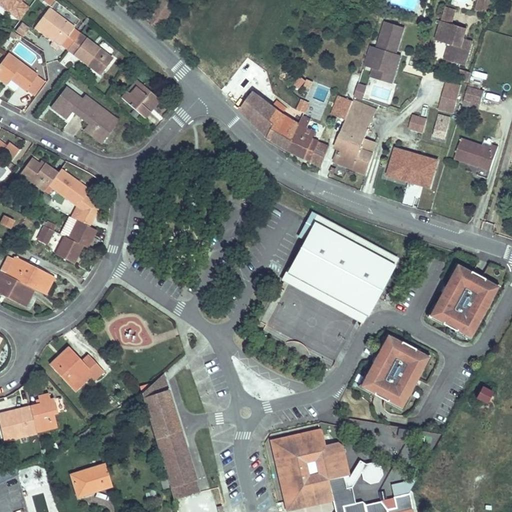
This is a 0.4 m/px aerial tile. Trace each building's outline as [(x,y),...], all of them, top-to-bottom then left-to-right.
[(0,0),(0,4),(1,2),(12,11),(20,0),(0,0)] [(160,0),(149,20),(158,29),(175,0),(160,0)] [(478,0),(477,6),(491,10),(494,0),(493,0),(478,0)] [(447,6),(443,21),(453,24),(457,9),(447,6)] [(67,48),(75,38),(69,33),(70,31),(44,11),(33,27),(65,51),(67,48)] [(453,24),(443,21),(437,40),(450,44),(446,59),(466,65),(474,40),(466,37),(468,28),(453,24)] [(20,24),(15,34),(24,38),(29,28),(20,24)] [(108,62),(75,38),(67,48),(74,53),(72,56),(86,67),(87,65),(99,74),(108,62)] [(46,83),(9,55),(0,66),(0,78),(8,85),(12,80),(27,92),(29,91),(36,96),(46,83)] [(278,73),(276,79),(284,83),(287,76),(278,73)] [(300,76),(294,89),(308,95),(313,83),(300,76)] [(136,81),(127,92),(131,95),(136,89),(139,91),(143,87),(136,81)] [(438,111),(454,116),(462,85),(446,81),(438,111)] [(469,85),(463,106),(480,111),(486,90),(469,85)] [(131,95),(127,92),(121,98),(144,118),(149,113),(146,110),(156,99),(143,87),(139,91),(136,89),(131,95)] [(365,89),(361,99),(367,101),(370,91),(365,89)] [(71,113),(78,118),(89,104),(81,97),(78,101),(64,90),(49,108),(65,121),(71,113)] [(240,109),(290,148),(298,125),(252,92),(240,109)] [(352,106),(354,101),(351,100),(344,97),(332,125),(328,124),(325,135),(337,140),(352,106)] [(301,99),(297,110),(306,114),(310,103),(301,99)] [(354,101),(352,106),(373,116),(375,110),(354,101)] [(387,115),(397,118),(401,106),(389,103),(387,115)] [(89,104),(78,118),(84,123),(79,130),(97,144),(114,123),(89,104)] [(370,163),(373,155),(361,150),(374,116),(373,116),(352,106),(337,140),(335,146),(339,148),(335,158),(335,159),(367,174),(370,163)] [(326,110),(319,120),(326,123),(330,112),(326,110)] [(409,131),(424,134),(428,118),(413,115),(409,131)] [(432,139),(447,141),(451,117),(436,115),(432,139)] [(298,125),(290,148),(321,164),(328,146),(309,140),(313,132),(306,129),(308,120),(301,117),(298,125)] [(326,123),(319,120),(318,126),(317,132),(325,135),(328,124),(326,123)] [(459,139),(454,159),(483,167),(486,154),(492,156),(494,149),(459,139)] [(0,154),(7,159),(14,150),(5,144),(3,146),(0,143),(0,154)] [(388,174),(408,181),(417,154),(398,149),(394,164),(391,164),(388,174)] [(417,154),(408,181),(429,187),(432,176),(436,160),(417,154)] [(28,158),(15,174),(40,192),(45,185),(54,173),(43,165),(41,167),(28,158)] [(56,169),(54,173),(45,185),(80,210),(74,221),(85,226),(95,205),(80,194),(84,189),(56,169)] [(4,215),(0,223),(9,228),(14,220),(4,215)] [(320,219),(316,227),(343,241),(347,233),(320,219)] [(80,246),(84,247),(93,230),(85,226),(74,221),(73,220),(64,238),(80,246)] [(50,231),(41,227),(35,240),(44,244),(50,231)] [(316,227),(289,277),(299,283),(297,288),(352,317),(358,307),(369,313),(397,259),(347,233),(343,241),(316,227)] [(64,238),(61,237),(53,254),(71,263),(80,246),(64,238)] [(30,287),(40,292),(49,274),(10,255),(2,272),(30,287)] [(470,273),(471,271),(472,270),(457,262),(450,276),(452,277),(453,275),(455,275),(459,267),(470,273)] [(475,273),(474,273),(471,271),(470,273),(459,267),(455,275),(453,275),(452,277),(448,285),(443,293),(443,294),(437,305),(436,307),(438,309),(434,316),(444,322),(443,323),(458,331),(459,329),(470,335),(473,327),(476,328),(477,325),(492,298),(493,296),(491,295),(495,286),(485,280),(486,279),(484,278),(483,277),(475,273)] [(2,272),(0,271),(0,292),(22,303),(30,287),(2,272)] [(299,283),(289,277),(287,283),(289,284),(297,288),(299,283)] [(486,277),(486,279),(485,280),(495,286),(491,295),(493,296),(492,298),(495,299),(501,285),(486,277)] [(436,307),(437,305),(435,303),(427,317),(443,325),(443,323),(444,322),(434,316),(438,309),(436,307)] [(358,307),(352,317),(358,320),(364,323),(369,313),(358,307)] [(459,329),(458,331),(457,333),(472,341),(479,327),(477,325),(476,328),(473,327),(470,335),(459,329)] [(380,347),(383,349),(385,346),(387,347),(391,339),(401,344),(402,342),(403,341),(388,333),(380,347)] [(375,365),(369,376),(367,379),(369,380),(365,388),(375,393),(374,395),(376,396),(387,402),(389,403),(390,401),(400,406),(404,398),(406,399),(408,396),(413,386),(417,379),(422,369),(424,366),(422,365),(426,356),(415,351),(416,349),(402,342),(401,344),(391,339),(387,347),(385,346),(383,349),(380,355),(375,365)] [(48,361),(70,385),(83,372),(87,376),(89,379),(100,370),(86,354),(76,363),(62,347),(48,361)] [(417,348),(416,349),(415,351),(426,356),(422,365),(424,366),(422,369),(425,370),(432,356),(417,348)] [(83,372),(70,385),(73,389),(87,376),(83,372)] [(367,379),(369,376),(366,375),(359,388),(374,396),(374,395),(375,393),(365,388),(369,380),(367,379)] [(144,394),(140,397),(156,452),(181,444),(161,381),(144,394)] [(494,396),(489,395),(492,386),(478,382),(473,398),(492,403),(494,396)] [(39,401),(29,404),(36,428),(57,421),(53,408),(57,407),(54,395),(49,396),(48,390),(37,393),(39,401)] [(390,401),(389,403),(388,403),(404,411),(411,398),(408,396),(406,399),(404,398),(400,406),(390,401)] [(36,428),(29,404),(0,411),(0,425),(4,438),(36,429),(36,428)] [(411,511),(407,496),(391,500),(394,510),(386,511),(382,511),(382,509),(379,509),(378,504),(364,508),(362,506),(356,507),(353,506),(350,489),(345,490),(343,480),(343,478),(347,477),(341,448),(336,444),(325,446),(322,434),(321,433),(319,433),(291,439),(292,444),(279,447),(278,448),(278,450),(279,454),(281,462),(275,463),(286,507),(291,506),(292,511),(334,502),(337,511),(336,511),(411,511)] [(292,444),(291,439),(271,443),(275,463),(281,462),(279,454),(278,450),(278,448),(279,447),(292,444)] [(181,444),(156,452),(170,497),(172,504),(196,496),(181,444)] [(111,491),(105,469),(71,480),(77,501),(111,491)] [(146,500),(156,499),(155,491),(145,492),(146,500)]
